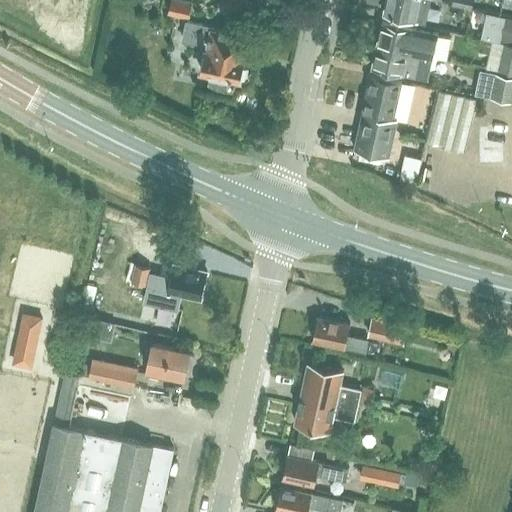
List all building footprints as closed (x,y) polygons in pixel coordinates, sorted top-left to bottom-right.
[(189,18),(192,4),(177,0),(171,0),(169,13),(189,18)] [(224,0),(222,12),(244,17),(247,0),(224,0)] [(430,0),(387,0),(385,12),(426,21),(430,0)] [(501,38),(511,40),(511,18),(505,18),(501,38)] [(384,20),(378,43),(434,55),(436,42),(439,33),(384,20)] [(248,75),(250,67),(247,65),(248,63),(246,62),(246,61),(244,60),(248,39),(215,32),(215,28),(187,22),(183,41),(203,45),(202,52),(204,53),(200,71),(213,74),(210,84),(227,88),(229,78),(240,80),(240,78),(243,78),(243,77),(248,75)] [(481,41),(478,51),(488,53),(490,43),(481,41)] [(434,55),(378,43),(373,66),(405,73),(405,72),(412,74),(411,76),(415,77),(420,54),(433,57),(434,55)] [(511,45),(505,44),(499,69),(511,72),(511,45)] [(485,92),(511,100),(511,98),(511,76),(490,72),(485,92)] [(398,117),(395,117),(403,80),(394,78),(371,73),(356,145),(391,153),(398,117)] [(433,92),(430,138),(458,140),(461,93),(433,92)] [(411,175),(414,151),(395,149),(392,173),(411,175)] [(135,262),(130,280),(147,284),(143,300),(177,308),(181,292),(202,297),(208,271),(172,264),(169,277),(150,272),(152,266),(135,262)] [(92,315),(95,298),(84,296),(81,313),(92,315)] [(25,312),(14,361),(18,362),(32,365),(43,317),(43,316),(25,312)] [(348,334),(350,322),(318,315),(313,339),(345,346),(345,345),(366,350),(368,339),(348,334)] [(374,317),(370,333),(402,341),(406,325),(374,317)] [(153,341),(146,372),(163,376),(164,370),(184,375),(185,371),(188,372),(191,370),(194,357),(192,354),(189,353),(190,349),(153,341)] [(82,360),(80,372),(90,374),(93,363),(82,360)] [(93,363),(90,374),(134,384),(137,370),(93,360),(93,363)] [(308,362),(294,422),(330,430),(334,414),(354,418),(358,402),(370,404),(374,387),(362,385),(362,387),(341,382),(344,370),(308,362)] [(159,511),(174,447),(69,423),(80,372),(66,369),(35,511),(159,511)] [(315,449),(291,443),(282,477),(314,484),(317,473),(346,480),(349,466),(321,459),(320,460),(313,458),(315,449)] [(375,466),(374,467),(372,479),(404,486),(405,483),(425,487),(427,477),(375,466)] [(313,492),(281,485),(276,508),(293,511),(308,511),(310,505),(339,511),(343,498),(313,491),(313,492)] [(372,511),(374,503),(346,496),(343,511),(348,511),(368,511),(369,510),(372,511)]
